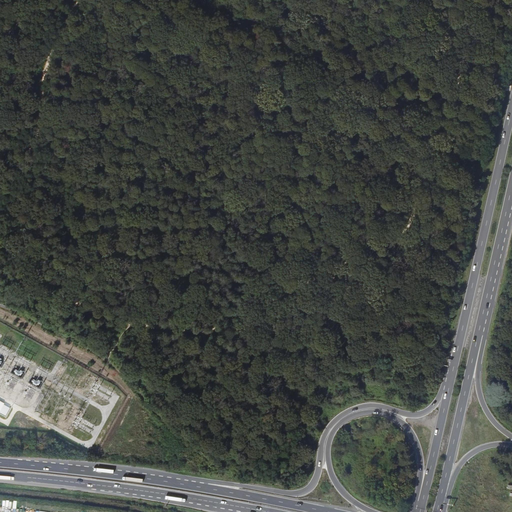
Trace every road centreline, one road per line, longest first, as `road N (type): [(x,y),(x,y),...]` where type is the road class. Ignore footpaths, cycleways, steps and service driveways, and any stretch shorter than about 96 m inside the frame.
road 1 (trunk): [(446,398),(417,414),(374,405),(344,413),(323,436),(315,480),(300,492),(206,488)]
road 2 (primary): [(511,111),(446,398)]
road 3 (trunk): [(373,511),(342,492),(329,468),(330,434),(356,414),(376,411),(406,426),(424,486)]
road 4 (trunk): [(0,475),(240,507)]
road 5 (trunk): [(206,488),(0,462)]
road 6 (primary): [(439,511),(478,334)]
road 7 (primary): [(478,334),(511,182)]
road 8 (trunk): [(325,511),(206,488)]
